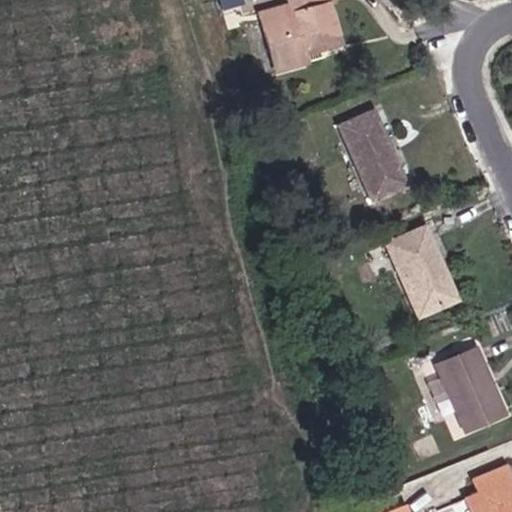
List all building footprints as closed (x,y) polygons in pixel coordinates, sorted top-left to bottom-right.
[(356,53),(368,50),(356,16),(366,12),(361,0),(329,0),(321,3),(324,11),(327,23),(294,33),(310,82),(333,75),(329,62),(356,53)] [(291,21),(294,33),(327,23),(324,11),(291,21)] [(329,62),(333,75),(360,66),(356,53),(329,62)] [(385,200),(422,183),(386,111),(350,128),(385,200)] [(428,317),(466,297),(434,229),(396,247),(428,317)] [(474,424),(511,406),(511,397),(487,344),(445,362),(474,424)] [(511,511),(511,471),(489,483),(496,497),(478,507),(480,511),(511,511)]
